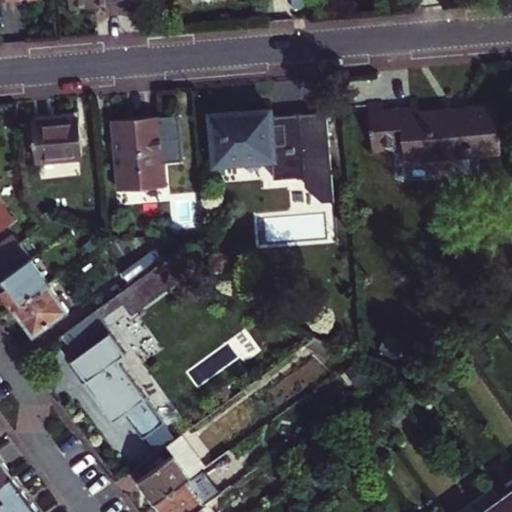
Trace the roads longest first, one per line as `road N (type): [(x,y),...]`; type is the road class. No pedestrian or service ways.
road 1 (residential): [(0,72),(511,29)]
road 2 (residential): [(0,352),(26,390),(38,443),(87,511)]
